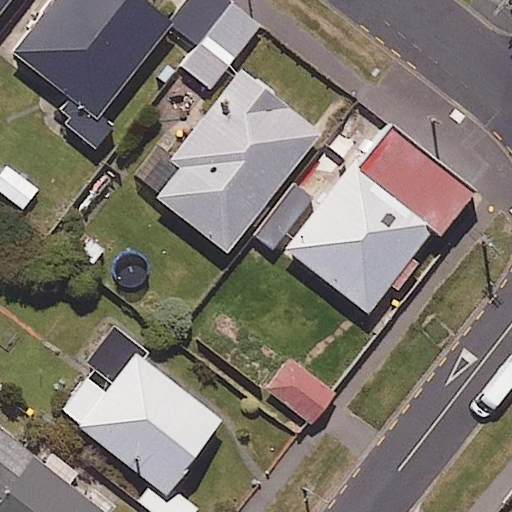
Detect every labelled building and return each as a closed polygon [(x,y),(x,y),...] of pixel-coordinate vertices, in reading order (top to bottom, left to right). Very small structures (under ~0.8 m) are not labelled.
[(142,0),(44,0),(8,45),(75,98),(60,118),(94,145),(111,123),(94,110),(166,19),(142,0)] [(256,23),(228,0),(182,0),(167,19),(195,42),(179,62),(206,84),(256,23)] [(316,128),(236,63),(181,131),(174,125),(134,175),(221,245),(316,128)] [(386,288),(395,296),(418,266),(409,259),(429,234),(438,241),(485,182),(393,110),(282,250),(365,315),(386,288)] [(163,481),(215,414),(139,355),(146,346),(112,320),(77,365),(85,371),(58,406),(151,478),(136,497),(154,511),(188,511),(194,505),(163,481)] [(332,387),(288,354),(263,386),(308,419),(332,387)] [(104,511),(0,428),(0,511),(104,511)]
